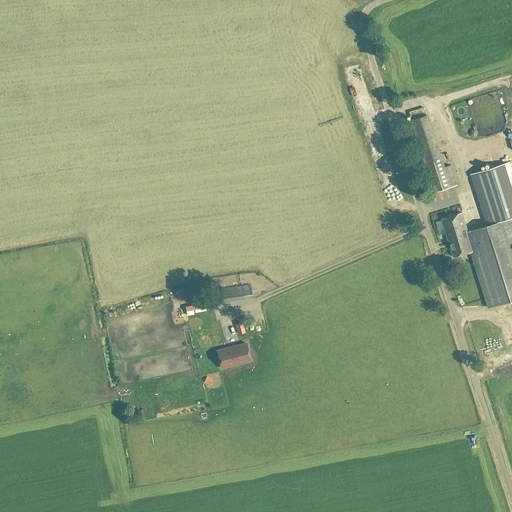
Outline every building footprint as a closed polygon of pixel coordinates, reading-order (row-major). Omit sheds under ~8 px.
[(441,151),(429,107),(415,111),(427,155),(441,151)] [(425,173),(431,193),(457,185),(450,165),(444,167),(442,162),(423,167),(425,173)] [(511,195),(503,165),(471,175),(488,226),(508,219),(511,217),(511,195)] [(469,232),(468,232),(463,212),(442,219),(454,257),(472,252),(474,251),(469,232)] [(472,252),(489,307),(511,299),(511,230),(511,227),(511,226),(511,220),(509,222),(508,219),(488,226),(468,232),(469,232),(474,251),(472,252)] [(192,305),(208,302),(204,282),(188,285),(192,305)] [(223,302),(253,298),(251,285),(221,289),(223,302)] [(220,291),(209,292),(210,302),(221,301),(220,291)] [(243,322),(237,324),(239,334),(245,332),(243,322)] [(247,342),(217,349),(222,369),(252,361),(247,342)]
